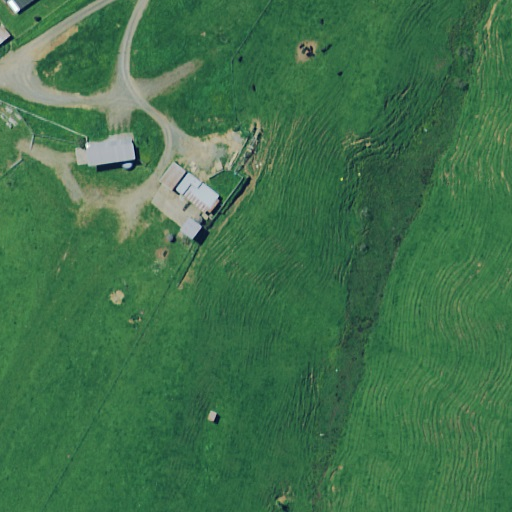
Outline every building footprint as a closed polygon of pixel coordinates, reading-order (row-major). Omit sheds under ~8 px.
[(4,0),(15,15),(36,0),(4,0)] [(0,45),(11,36),(3,28),(0,30),(0,45)] [(137,160),(133,134),(111,137),(111,140),(87,144),(91,167),(137,160)] [(220,198),(176,163),(161,182),(173,191),(175,189),(207,214),(220,198)] [(204,228),(191,219),(182,231),(194,240),(204,228)]
